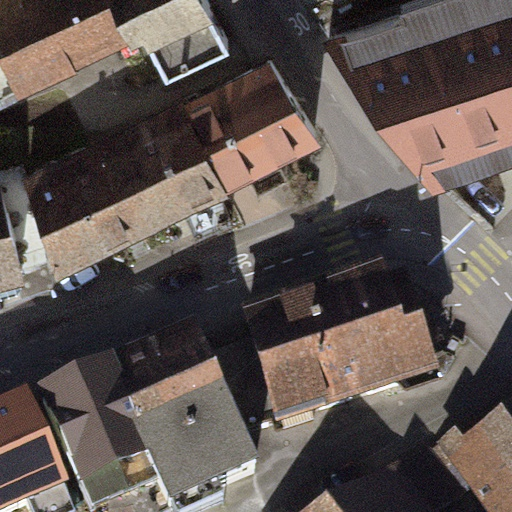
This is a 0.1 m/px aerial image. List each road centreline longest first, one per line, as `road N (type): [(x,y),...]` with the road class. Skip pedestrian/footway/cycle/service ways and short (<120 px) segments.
road 1 (residential): [(0,360),(198,296),(341,241),(393,212)]
road 2 (residential): [(271,0),(367,143),(393,212)]
road 3 (residential): [(393,212),(485,264),(511,297)]
